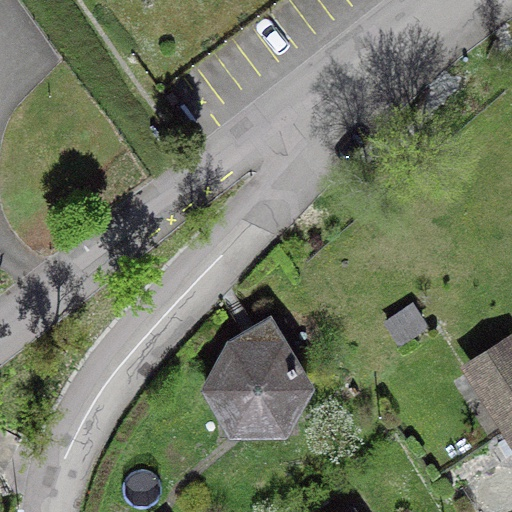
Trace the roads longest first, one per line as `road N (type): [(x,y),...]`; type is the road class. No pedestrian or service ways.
road 1 (residential): [(58,511),(76,437),(160,306),(236,225),(305,115)]
road 2 (residential): [(0,347),(305,115)]
road 3 (residential): [(305,115),(454,0)]
